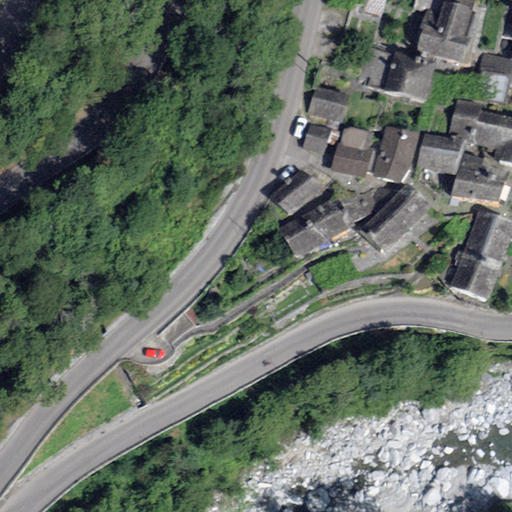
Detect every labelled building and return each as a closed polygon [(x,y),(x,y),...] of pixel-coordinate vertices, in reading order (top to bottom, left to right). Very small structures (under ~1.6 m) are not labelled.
[(473,0),(415,0),(412,10),(424,13),(420,28),(423,29),(417,51),(463,64),(470,39),(468,39),(476,11),(471,10),(473,0)] [(484,56),(480,72),(508,78),(507,85),(511,86),(511,47),(509,60),(484,56)] [(392,55),(370,50),(363,77),(368,78),(366,86),(426,100),(436,61),(393,50),(392,55)] [(507,85),(508,78),(480,72),(462,68),(456,93),(503,103),(507,85)] [(316,85),(308,114),(340,123),(348,94),(316,85)] [(482,105),(457,99),(448,138),(462,142),(496,149),(493,162),(511,166),(511,117),(480,110),(482,105)] [(330,130),(310,125),(303,150),(323,155),(330,130)] [(336,143),(330,171),(364,179),(370,151),(366,150),(370,133),(344,127),(340,144),(336,143)] [(417,133),(385,127),(372,177),(400,183),(409,171),(417,133)] [(448,138),(424,134),(415,168),(454,175),(462,142),(448,138)] [(482,159),(463,154),(450,196),(497,201),(504,183),(477,176),(482,159)] [(302,169),(272,197),(293,220),(323,191),(302,169)] [(410,187),(362,230),(384,253),(432,207),(410,187)] [(391,196),(374,190),(359,195),(370,213),(391,196)] [(353,224),(370,213),(359,195),(342,206),(343,207),(353,224)] [(347,226),(353,224),(343,207),(284,241),(295,260),(349,230),(347,226)] [(511,237),(511,222),(478,210),(451,286),(490,300),(511,237)]
